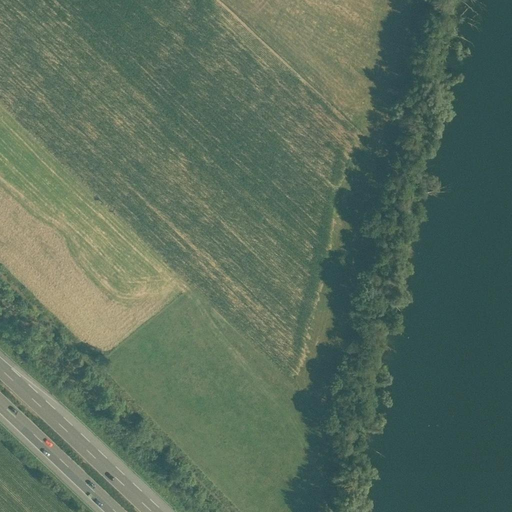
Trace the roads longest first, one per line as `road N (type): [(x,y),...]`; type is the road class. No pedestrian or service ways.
road 1 (motorway): [(153,511),(0,367)]
road 2 (motorway): [(0,404),(116,511)]
